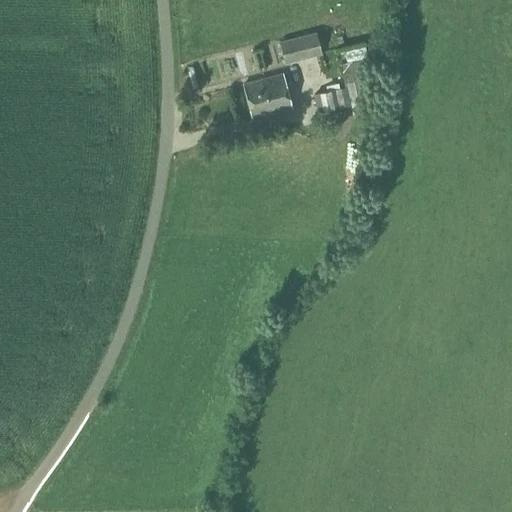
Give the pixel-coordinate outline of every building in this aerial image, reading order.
[(280,42),(286,64),(323,54),(317,32),(280,42)] [(253,44),(255,59),(272,57),(270,42),(253,44)] [(242,73),(239,52),(219,54),(221,76),(242,73)] [(369,59),(341,66),(344,82),(373,75),(369,59)] [(244,84),(253,119),(292,109),(283,74),(244,84)] [(339,107),(352,105),(348,87),(314,94),(318,111),(339,107)]
